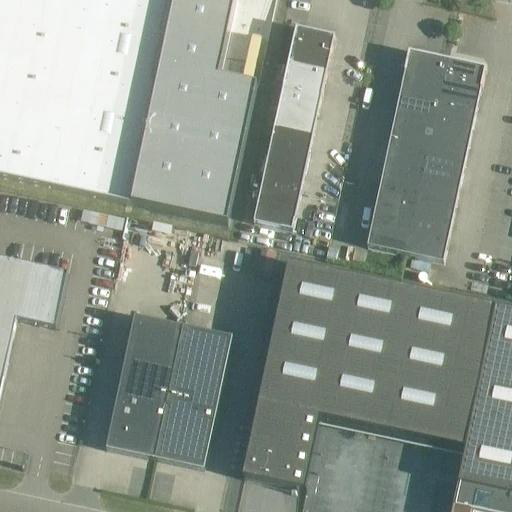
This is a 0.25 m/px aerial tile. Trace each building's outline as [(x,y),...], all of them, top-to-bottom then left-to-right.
[(0,0),(0,181),(143,211),(227,229),(257,91),(219,83),(235,7),(200,0),(0,0)] [(295,32),(253,227),(292,236),(334,40),(295,32)] [(408,56),(366,252),(443,268),(486,73),(447,65),(408,56)] [(0,397),(14,331),(16,323),(53,331),(64,278),(0,263),(0,397)] [(511,511),(511,316),(293,267),(249,485),(317,499),(333,428),(466,453),(456,498),(448,496),(444,511),(511,511)] [(231,353),(233,342),(183,332),(134,321),(132,333),(105,455),(155,465),(204,476),(231,353)]
